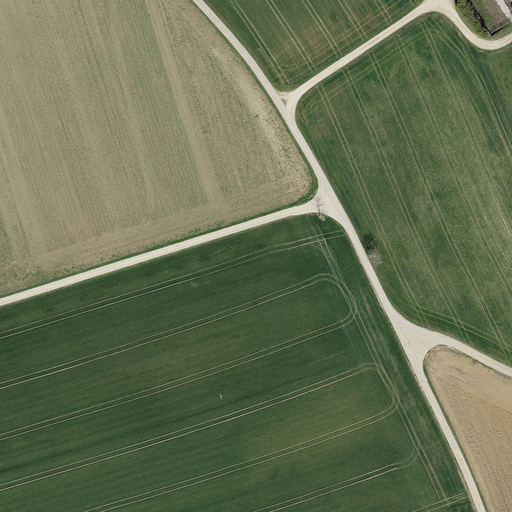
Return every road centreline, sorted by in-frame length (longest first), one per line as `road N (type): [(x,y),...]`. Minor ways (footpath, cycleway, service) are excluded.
road 1 (track): [(479,511),(355,244),(280,106),(193,0)]
road 2 (track): [(0,301),(332,201)]
road 3 (track): [(280,106),(436,1)]
